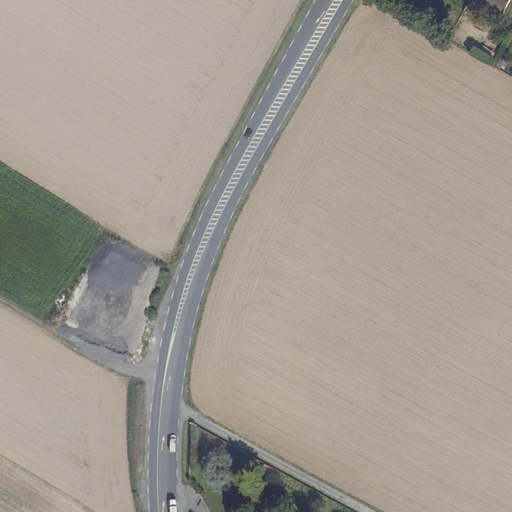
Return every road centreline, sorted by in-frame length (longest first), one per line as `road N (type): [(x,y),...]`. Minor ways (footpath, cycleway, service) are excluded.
road 1 (primary): [(168,374),(225,217),(347,0)]
road 2 (primary): [(325,0),(198,236),(178,290),(168,374)]
road 3 (track): [(166,383),(123,375),(0,301)]
road 4 (primary): [(163,511),(168,374)]
